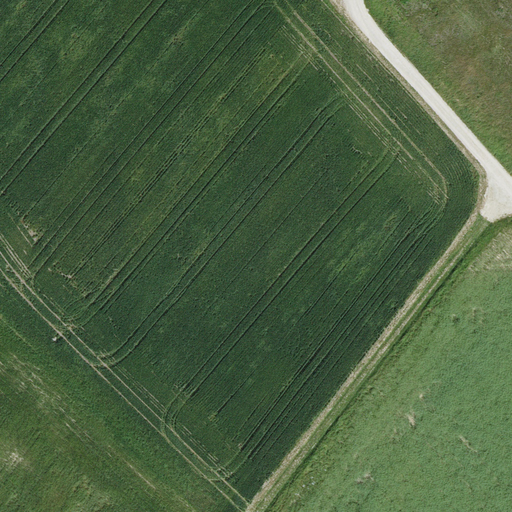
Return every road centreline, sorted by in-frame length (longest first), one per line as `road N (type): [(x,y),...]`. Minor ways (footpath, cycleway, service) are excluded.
road 1 (track): [(256,511),(509,186)]
road 2 (track): [(509,186),(350,0)]
